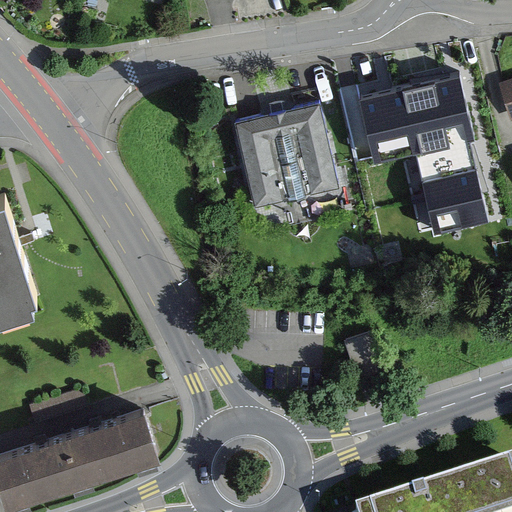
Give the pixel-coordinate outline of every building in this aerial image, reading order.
[(460,70),(358,92),(372,160),(417,150),(434,230),(491,217),(460,70)] [(317,103),(241,120),(258,197),(334,180),(317,103)] [(3,198),(0,198),(0,314),(37,302),(3,198)] [(70,394),(79,426),(92,423),(82,391),(70,394)] [(141,409),(68,432),(82,474),(154,451),(141,409)] [(68,432),(0,454),(0,467),(10,498),(82,474),(68,432)] [(511,511),(511,480),(405,511),(511,511)]
